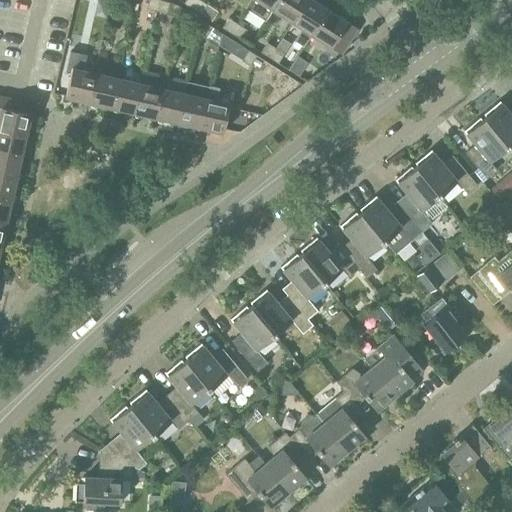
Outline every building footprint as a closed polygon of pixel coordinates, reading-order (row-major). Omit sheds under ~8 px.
[(156,12),(159,0),(157,0),(148,0),(146,9),(156,12)] [(168,3),(159,0),(156,12),(165,14),(168,3)] [(185,0),(183,4),(192,10),(197,0),(185,0)] [(207,5),(198,0),(197,0),(192,10),(200,15),(207,5)] [(251,0),(239,0),(237,4),(246,9),(251,0)] [(278,0),(251,0),(246,9),(265,22),(272,11),(278,0)] [(278,0),(272,11),(291,23),(306,0),(278,0)] [(311,0),(306,0),(291,23),(301,29),(294,41),(303,48),(311,35),(327,10),(311,0)] [(327,10),(311,35),(341,54),(357,29),(327,10)] [(197,33),(203,23),(195,17),(188,27),(197,33)] [(221,29),(230,34),(236,24),(228,19),(221,29)] [(212,28),(203,23),(197,33),(206,38),(212,28)] [(236,24),(230,34),(239,39),(245,30),(236,24)] [(260,53),(269,58),(275,48),(266,43),(260,53)] [(283,54),(275,48),(269,58),(277,64),(283,54)] [(247,50),(241,60),(250,66),(256,56),(247,50)] [(95,74),(83,71),(86,56),(70,52),(65,73),(70,74),(65,98),(88,103),(95,74)] [(88,103),(110,108),(117,79),(95,74),(88,103)] [(155,118),(178,124),(184,94),(187,82),(164,77),(161,89),(155,118)] [(110,108),(133,113),(139,84),(117,79),(110,108)] [(133,113),(155,118),(161,89),(139,84),(133,113)] [(206,99),(199,128),(223,134),(229,104),(216,101),(219,88),(209,86),(206,99)] [(178,124),(199,128),(206,99),(184,94),(178,124)] [(0,131),(24,137),(29,114),(25,113),(28,102),(0,95),(0,131)] [(511,117),(499,102),(483,115),(485,117),(483,119),(507,148),(511,143),(511,117)] [(507,148),(483,119),(481,121),(479,118),(463,132),(480,152),(471,159),(465,153),(464,153),(486,179),(496,171),(489,162),(507,148)] [(0,155),(19,160),(24,137),(0,131),(0,155)] [(414,168),(438,197),(456,182),(467,195),(477,186),(452,156),(451,157),(456,163),(447,171),(430,150),(414,164),(416,166),(414,168)] [(0,178),(14,182),(19,160),(0,155),(0,178)] [(438,197),(414,168),(412,170),(410,167),(394,180),(411,201),(402,208),(396,202),(422,233),(431,224),(420,211),(438,197)] [(500,202),(511,191),(511,171),(490,190),(500,202)] [(0,202),(9,204),(14,182),(0,178),(0,202)] [(422,233),(396,202),(401,209),(392,217),(375,197),(359,210),(361,212),(359,214),(383,243),(401,228),(412,241),(422,233)] [(0,225),(4,227),(9,204),(0,202),(0,225)] [(383,243),(359,214),(357,216),(355,213),(339,226),(356,247),(346,254),(358,270),(366,279),(376,270),(365,257),(383,243)] [(358,270),(346,254),(337,243),(336,244),(342,250),(333,258),(316,238),(300,251),(302,253),(300,255),(323,284),(341,269),(348,278),(358,270)] [(426,292),(438,283),(439,284),(458,269),(445,252),(414,277),(426,292)] [(323,284),(300,255),(298,257),(296,254),(280,268),(297,288),(287,295),(282,289),(281,289),(292,302),(307,320),(317,312),(306,299),(323,284)] [(511,292),(511,264),(506,269),(497,262),(491,267),(487,263),(477,271),(500,299),(501,298),(498,294),(507,287),(511,292)] [(307,320),(292,302),(282,310),(266,290),(250,303),(252,306),(250,307),(273,336),(291,321),(302,334),(312,326),(307,320)] [(444,351),(446,350),(450,351),(457,346),(456,342),(464,336),(453,322),(456,320),(440,299),(420,315),(427,324),(425,326),(444,351)] [(273,336),(250,307),(248,309),(246,306),(229,320),(246,340),(237,348),(232,341),(231,342),(256,372),(267,364),(256,351),(273,336)] [(362,358),(371,368),(394,397),(422,373),(425,370),(408,349),(405,352),(392,336),(376,349),(372,349),(362,358)] [(184,361),(208,390),(226,375),(237,389),(247,380),(222,349),(221,350),(226,356),(217,364),(200,344),(184,357),(186,360),(184,361)] [(164,374),(181,394),(191,405),(208,390),(184,361),(182,363),(180,360),(164,374)] [(376,411),(394,397),(371,368),(362,376),(352,369),(336,383),(343,392),(363,415),(352,402),(362,394),(376,411)] [(196,412),(191,405),(181,394),(172,402),(166,395),(166,396),(171,402),(162,410),(145,390),(129,403),(131,406),(129,407),(153,436),(170,421),(176,428),(196,412)] [(343,392),(316,415),(347,452),(365,437),(350,419),(359,412),(363,415),(343,392)] [(511,404),(482,429),(511,464),(511,404)] [(99,450),(99,451),(132,467),(138,470),(146,464),(135,451),(153,436),(129,407),(127,409),(125,406),(109,420),(126,440),(108,455),(99,450)] [(298,428),(298,429),(288,438),(285,433),(284,433),(308,461),(305,457),(314,449),(329,467),(347,452),(316,415),(315,414),(312,416),(312,415),(307,415),(300,421),(300,425),(300,426),(298,428)] [(490,447),(472,426),(434,457),(475,506),(493,491),(474,468),(475,459),(490,447)] [(273,457),(264,465),(287,493),(305,478),(291,461),(300,453),(307,462),(308,461),(284,433),(268,447),(273,457)] [(105,502),(107,503),(120,503),(121,479),(132,480),(132,467),(99,451),(107,455),(106,478),(84,478),(84,484),(75,483),(75,501),(87,502),(86,511),(104,511),(105,502)] [(287,493),(264,465),(255,472),(244,459),(225,475),(248,503),(249,502),(246,498),(255,491),(269,508),(287,493)] [(403,505),(409,511),(455,511),(449,504),(449,503),(431,482),(403,505)] [(511,511),(511,485),(498,497),(511,511)] [(148,497),(147,505),(161,506),(161,497),(148,497)]
